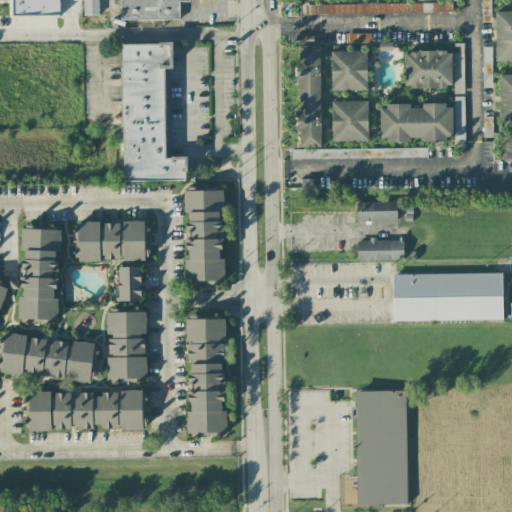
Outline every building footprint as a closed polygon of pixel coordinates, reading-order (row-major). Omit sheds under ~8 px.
[(60,15),(59,0),(12,0),(13,16),(60,15)] [(98,15),(98,0),(83,0),(83,15),(98,15)] [(179,19),(179,1),(189,1),(189,0),(120,0),(120,19),(179,19)] [(490,9),(490,0),(481,0),(482,9),(490,9)] [(511,11),(495,12),(495,61),(511,60),(511,11)] [(121,44),(123,181),(186,180),(186,157),(165,157),(164,68),(172,68),(172,43),(121,44)] [(453,44),(454,93),(464,93),(463,43),(453,44)] [(321,146),(319,46),(296,46),(299,146),(321,146)] [(482,88),(491,88),(491,47),(482,47),(482,88)] [(366,51),(331,51),(331,91),(367,90),(366,51)] [(452,87),(451,51),(404,52),(405,88),(452,87)] [(511,74),(499,75),(500,124),(511,124),(511,74)] [(455,147),(465,147),(464,97),(454,97),(455,147)] [(332,141),(368,141),(367,101),(331,101),(332,141)] [(380,141),(410,141),(410,138),(422,138),(422,142),(446,141),(446,133),(452,133),(452,104),(422,104),(422,108),(409,108),(409,105),(379,105),(380,141)] [(426,148),(382,149),(382,157),(426,156),(426,148)] [(292,149),(292,158),(320,159),(320,150),(292,149)] [(187,283),(224,281),(223,258),(222,258),(220,235),(222,235),(220,212),(224,212),(222,188),(183,190),(184,213),(186,212),(187,235),(184,235),(187,283)] [(396,202),(356,202),(356,222),(397,221),(396,202)] [(147,260),(147,222),(99,223),(99,221),(77,222),(77,261),(147,260)] [(16,320),(22,319),(44,323),(57,321),(58,311),(57,299),(54,298),(57,282),(56,274),(57,266),(56,255),(56,251),(59,251),(61,239),(60,230),(35,225),(22,227),(18,250),(24,250),(20,278),(22,294),(22,297),(20,298),(16,320)] [(403,260),(403,240),(356,240),(356,261),(403,260)] [(119,301),(141,300),(140,267),(118,267),(119,301)] [(392,274),(393,321),(502,320),(502,273),(392,274)] [(0,310),(1,311),(7,288),(16,290),(18,284),(0,280),(0,310)] [(106,312),(106,336),(107,336),(107,380),(145,380),(145,334),(146,334),(146,312),(106,312)] [(223,317),(185,319),(187,362),(188,362),(191,411),(186,411),(187,437),(227,435),(226,411),(224,411),(221,360),(226,360),(223,317)] [(0,372),(92,380),(95,343),(70,341),(69,342),(48,340),(49,339),(28,337),(28,335),(2,332),(0,352),(0,372)] [(29,431),(51,432),(51,428),(92,428),(92,425),(102,425),(102,428),(119,428),(119,430),(142,430),(142,393),(73,392),(73,393),(52,393),(52,391),(29,391),(29,431)] [(405,391),(354,391),(356,505),(407,504),(405,391)]
